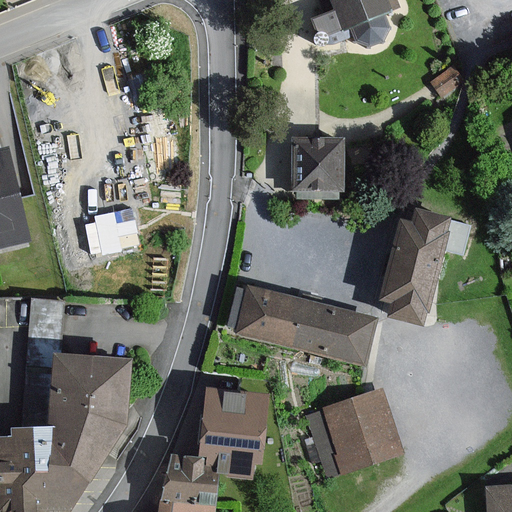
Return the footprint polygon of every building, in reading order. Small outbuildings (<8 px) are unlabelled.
[(317,0),(323,14),(312,18),(318,33),(316,34),(315,34),(314,35),(312,37),(312,38),(312,40),(312,42),(312,43),(313,45),(315,46),(316,47),(318,47),(319,47),(321,47),(323,46),(323,45),(324,46),(352,35),(355,41),(361,43),(367,45),(373,43),(380,40),(383,34),(386,29),(381,15),(392,11),(399,8),(395,0),(317,0)] [(453,68),(433,82),(442,94),(462,80),(453,68)] [(341,143),(294,142),(294,190),(341,190),(341,143)] [(7,149),(0,150),(0,248),(28,242),(7,149)] [(134,207),(85,212),(88,249),(138,244),(134,207)] [(410,209),(406,223),(397,221),(376,304),(391,307),(388,319),(419,327),(423,313),(426,314),(450,219),(410,209)] [(233,337),(364,370),(377,319),(246,286),(233,337)] [(28,333),(62,335),(64,296),(30,294),(28,333)] [(52,506),(52,511),(63,511),(69,511),(126,424),(130,360),(56,356),(52,430),(52,506)] [(268,395),(208,389),(201,461),(216,462),(215,470),(229,472),(229,475),(250,477),(251,461),(261,462),(268,395)] [(338,456),(343,472),(402,452),(381,390),(325,409),(340,455),(338,456)] [(0,511),(52,511),(52,506),(52,430),(11,430),(11,439),(0,438),(0,511)] [(201,461),(171,460),(159,503),(214,505),(215,470),(216,462),(201,461)] [(511,511),(511,488),(489,491),(490,511),(511,511)] [(213,511),(214,505),(159,503),(159,511),(213,511)]
